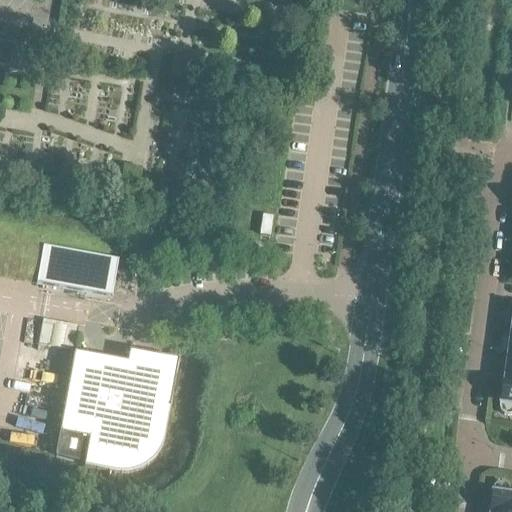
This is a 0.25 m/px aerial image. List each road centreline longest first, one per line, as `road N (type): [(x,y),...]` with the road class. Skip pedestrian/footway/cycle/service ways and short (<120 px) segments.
road 1 (secondary): [(307,511),(361,365),(406,42)]
road 2 (residential): [(511,153),(466,456)]
